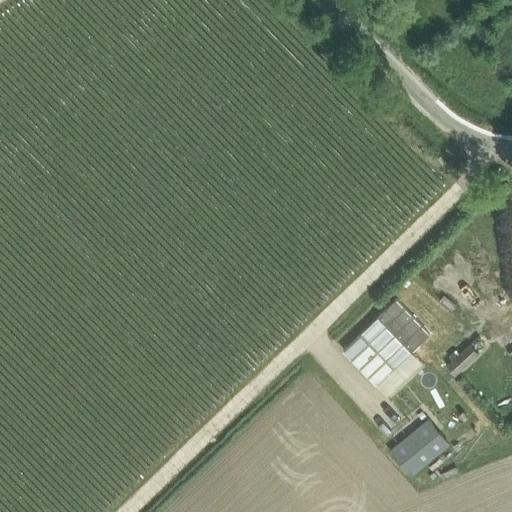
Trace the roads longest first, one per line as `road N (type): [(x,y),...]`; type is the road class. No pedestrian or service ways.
road 1 (track): [(133,511),(467,187),(479,142)]
road 2 (unclassified): [(511,147),(479,142),(448,123),(321,0)]
